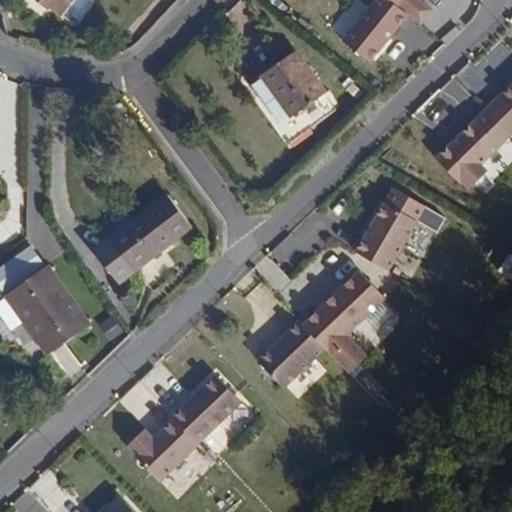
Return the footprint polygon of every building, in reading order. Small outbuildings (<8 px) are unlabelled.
[(40,0),(52,10),(54,7),(65,16),(79,0),(40,0)] [(81,22),(96,4),(94,0),(79,0),(65,16),(71,22),(81,22)] [(403,8),(392,0),(377,0),(344,42),(372,64),(412,15),(403,8)] [(392,0),(403,8),(412,15),(423,24),(434,9),(422,0),(392,0)] [(296,120),(332,92),(299,51),(264,79),(296,120)] [(511,84),(487,110),(511,135),(511,84)] [(511,136),(511,135),(487,110),(439,160),(474,193),(493,172),(485,164),(511,136)] [(389,271),(419,222),(440,235),(449,220),(394,187),(357,251),(389,271)] [(198,228),(172,194),(97,251),(123,285),(198,228)] [(91,326),(52,267),(9,295),(48,354),(91,326)] [(352,337),(392,299),(366,271),(308,326),(329,349),(354,374),(371,357),(352,337)] [(115,344),(126,335),(113,318),(102,326),(115,344)] [(308,326),(304,321),(260,361),(285,389),(329,349),(308,326)] [(202,445),(246,402),(220,376),(176,419),(202,445)] [(414,406),(424,394),(412,383),(402,395),(414,406)] [(163,483),(202,445),(176,419),(156,439),(147,429),(128,448),(163,483)] [(136,511),(128,503),(120,511),(136,511)]
